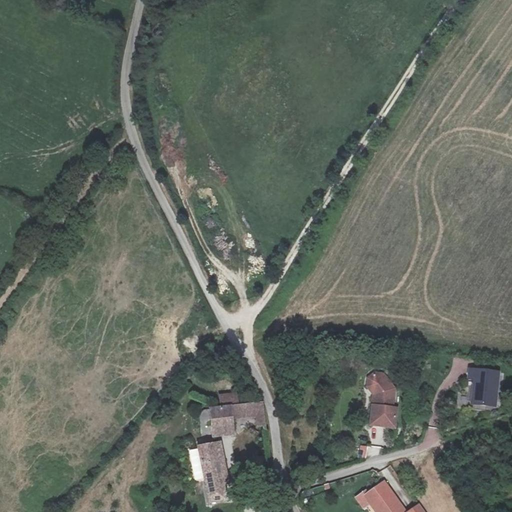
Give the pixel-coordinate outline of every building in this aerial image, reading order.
[(507,374),(483,371),(480,397),(505,399),(507,374)] [(380,403),(379,432),(403,433),(403,415),(397,414),(397,402),(400,402),(400,394),(388,382),(379,381),(374,386),(374,393),(380,393),(385,399),(385,403),(380,403)] [(238,393),(219,394),(219,405),(238,404),(238,393)] [(262,435),(270,433),(264,406),(215,415),(219,443),(241,439),(239,421),(259,417),(262,435)] [(210,510),(224,508),(213,450),(199,453),(210,510)] [(418,511),(397,481),(380,493),(378,490),(369,497),(376,506),(383,501),(391,511),(418,511)]
